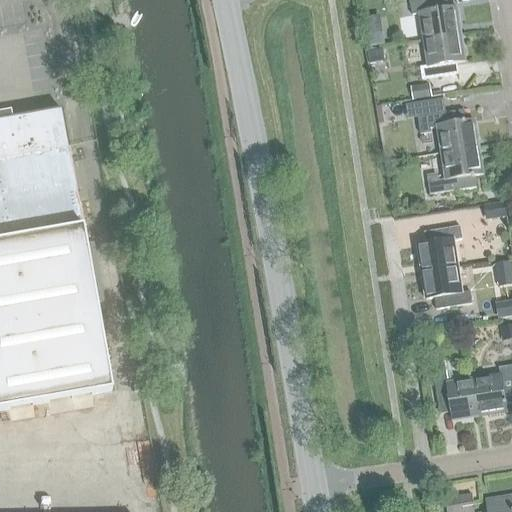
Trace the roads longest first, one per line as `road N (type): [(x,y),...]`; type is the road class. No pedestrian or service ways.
road 1 (secondary): [(315,485),(224,0)]
road 2 (residential): [(315,485),(511,456)]
